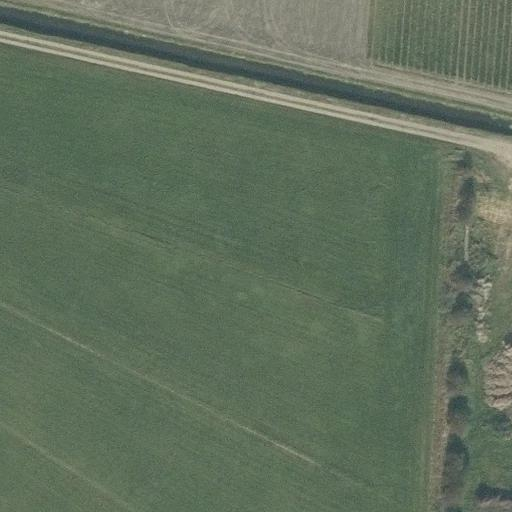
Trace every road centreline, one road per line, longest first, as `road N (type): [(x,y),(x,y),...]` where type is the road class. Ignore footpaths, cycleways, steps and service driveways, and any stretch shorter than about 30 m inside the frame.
road 1 (track): [(511,150),(0,36)]
road 2 (track): [(44,0),(511,100)]
